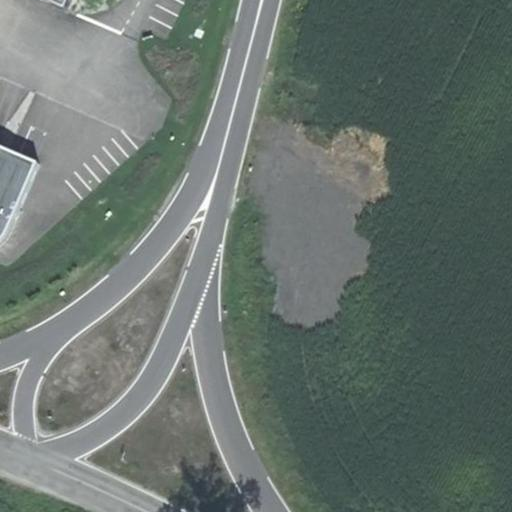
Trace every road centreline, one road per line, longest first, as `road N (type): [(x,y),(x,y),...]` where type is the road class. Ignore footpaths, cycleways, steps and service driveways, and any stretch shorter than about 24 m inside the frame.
road 1 (secondary): [(227,136),(160,239),(47,342)]
road 2 (secondary): [(48,465),(150,385),(204,270)]
road 3 (secondary): [(269,511),(227,419),(204,270)]
road 4 (secondary): [(227,136),(260,0)]
road 5 (secondary): [(204,270),(227,136)]
